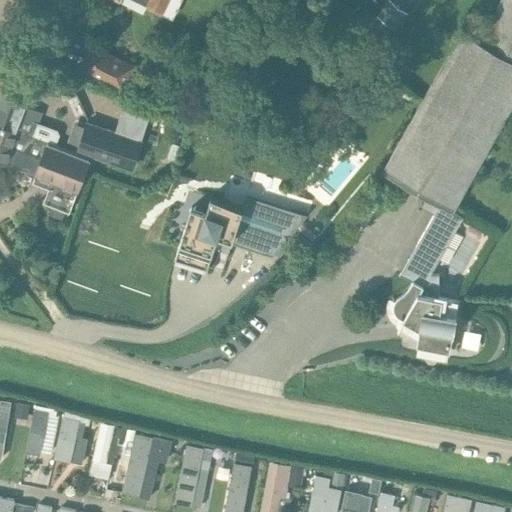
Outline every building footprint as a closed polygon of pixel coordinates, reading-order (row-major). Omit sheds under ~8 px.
[(148,0),(147,4),(164,12),(169,0),(148,0)] [(452,209),(511,103),(511,0),(498,0),(477,38),(462,30),(383,169),(440,202),(452,209)] [(408,13),(391,1),(380,16),(396,28),(408,13)] [(91,42),(78,69),(122,92),(136,65),(91,42)] [(56,143),(59,134),(57,129),(39,122),(42,111),(26,105),(33,84),(6,75),(0,90),(0,123),(17,130),(56,143)] [(73,122),(67,141),(78,144),(76,150),(133,169),(143,139),(141,138),(149,115),(123,106),(115,129),(86,119),(84,125),(73,122)] [(0,160),(79,188),(89,158),(90,155),(56,143),(17,130),(0,123),(0,160)] [(223,271),(243,206),(211,196),(206,211),(191,206),(175,257),(208,267),(208,266),(223,271)] [(459,300),(438,297),(439,273),(431,273),(464,215),(452,209),(440,202),(400,274),(412,281),(409,286),(407,288),(405,291),(403,293),(398,296),(396,297),(395,299),(394,302),(394,304),(394,310),(395,312),(398,316),(403,319),(398,327),(399,328),(404,319),(420,328),(417,343),(450,349),(453,334),(459,300)] [(0,457),(2,457),(10,399),(0,397),(0,457)] [(28,418),(30,403),(17,401),(15,416),(28,418)] [(56,408),(35,403),(35,407),(34,407),(26,450),(40,453),(48,413),(55,414),(56,408)] [(54,456),(71,459),(76,435),(82,436),(82,435),(85,422),(89,423),(91,416),(66,409),(64,414),(63,414),(54,456)] [(101,420),(93,457),(106,461),(112,434),(122,436),(124,427),(114,424),(115,423),(101,420)] [(154,433),(136,429),(122,488),(141,492),(149,455),(167,459),(172,436),(154,432),(154,433)] [(175,501),(192,505),(200,467),(209,469),(211,459),(202,457),(204,446),(187,443),(175,501)] [(254,456),(235,452),(233,463),(251,466),(252,466),(254,456)] [(292,463),(270,459),(259,511),(278,511),(281,495),(286,496),(292,463)] [(242,511),(251,466),(233,463),(224,511),(242,511)] [(292,464),(289,478),(289,482),(300,484),(304,466),(292,464)] [(346,474),(345,473),(332,471),(330,485),(343,487),(346,474)] [(322,511),(330,478),(317,475),(309,511),(310,511),(322,511)] [(361,511),(369,482),(348,477),(340,511),(361,511)] [(398,511),(399,505),(393,504),(395,494),(381,490),(375,511),(390,511),(391,510),(398,511)] [(415,492),(410,511),(425,511),(429,495),(415,492)] [(468,511),(472,497),(447,492),(442,511),(468,511)] [(11,511),(14,499),(0,496),(0,511),(11,511)] [(51,511),(54,503),(35,499),(32,511),(51,511)] [(503,511),(505,505),(477,499),(473,511),(503,511)] [(16,502),(14,511),(31,511),(33,505),(16,502)]
